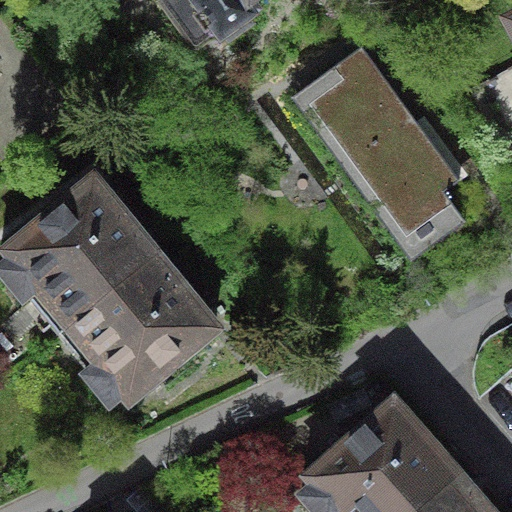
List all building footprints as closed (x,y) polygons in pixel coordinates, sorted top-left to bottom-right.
[(161,0),(160,5),(193,49),(198,50),(218,35),(221,39),(224,37),(229,43),(253,26),(248,20),(260,11),(254,2),(257,0),(161,0)] [(511,25),(511,26),(511,28),(511,67),(471,89),(499,144),(511,137),(511,25)] [(455,178),(362,50),(333,71),(342,83),(308,107),(406,241),(452,207),(444,195),(459,184),(455,178)] [(68,330),(154,259),(143,245),(94,185),(8,256),(12,262),(0,271),(0,278),(23,307),(38,294),(68,330)] [(167,275),(154,259),(68,330),(98,367),(83,379),(109,411),(125,399),(129,404),(215,333),(167,275)] [(419,511),(457,480),(441,462),(394,408),(310,481),(315,486),(300,500),(310,511),(419,511)] [(485,511),(473,497),(457,480),(419,511),(485,511)]
